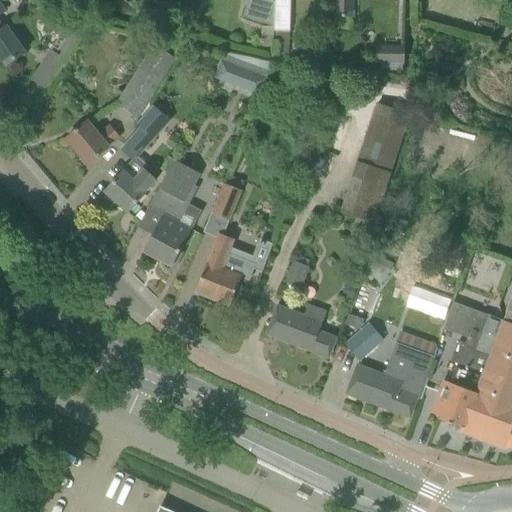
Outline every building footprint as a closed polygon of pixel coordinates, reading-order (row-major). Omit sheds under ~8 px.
[(247,0),(242,18),(273,27),(274,3),(264,0),(247,0)] [(273,0),(274,3),(273,27),(273,32),(275,32),(274,53),(288,54),(289,32),(290,32),(290,0),(273,0)] [(335,0),(335,16),(353,17),(353,0),(335,0)] [(0,58),(5,66),(22,55),(3,28),(2,29),(0,26),(0,15),(6,11),(0,2),(0,58)] [(171,6),(168,16),(175,18),(178,8),(171,6)] [(56,72),(89,22),(72,18),(51,50),(50,49),(41,62),(56,72)] [(391,64),(403,64),(404,46),(392,45),(391,64)] [(136,122),(175,60),(153,48),(118,104),(136,122)] [(230,84),(259,95),(267,77),(237,66),(230,84)] [(65,139),(87,165),(109,147),(107,145),(117,136),(110,127),(99,136),(87,121),(65,139)] [(121,149),(133,160),(152,139),(140,129),(121,149)] [(170,136),(165,145),(174,150),(179,140),(170,136)] [(193,185),(199,174),(170,158),(163,171),(167,173),(148,208),(162,216),(144,250),(163,261),(163,262),(163,265),(165,268),(168,270),(171,270),(174,268),(183,250),(181,249),(191,230),(179,223),(198,188),(193,185)] [(127,212),(155,180),(143,170),(133,181),(123,172),(105,192),(106,193),(104,195),(105,197),(112,203),(114,204),(116,202),(127,212)] [(373,223),(383,193),(349,182),(339,212),(373,223)] [(212,214),(228,220),(240,191),(224,184),(212,214)] [(195,293),(229,306),(241,277),(228,272),(240,242),(218,234),(195,293)] [(285,281),(302,287),(309,267),(293,261),(285,281)] [(346,285),(342,295),(352,298),(356,288),(346,285)] [(511,295),(502,321),(511,324),(511,295)] [(511,324),(502,321),(486,315),(486,316),(452,303),(446,321),(443,330),(466,338),(449,384),(443,382),(438,395),(431,413),(438,416),(437,419),(463,428),(463,426),(504,442),(502,448),(503,449),(511,448),(511,324)] [(266,334),(311,351),(311,350),(328,356),(335,338),(318,332),(325,312),(307,306),(303,316),(277,306),(266,334)] [(345,343),(359,361),(383,340),(369,323),(345,343)] [(433,357),(395,343),(383,376),(356,366),(346,394),(391,411),(391,409),(409,416),(416,399),(420,400),(433,357)]
